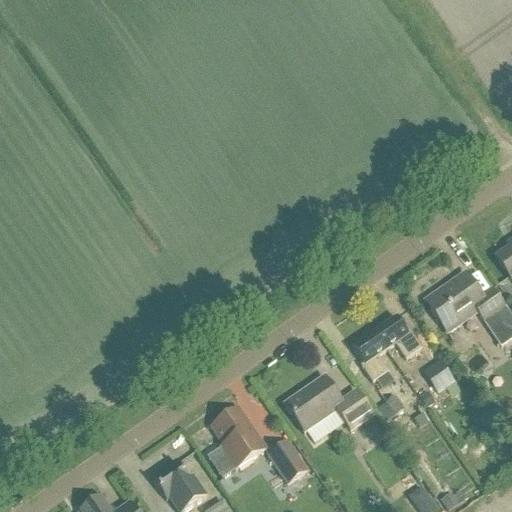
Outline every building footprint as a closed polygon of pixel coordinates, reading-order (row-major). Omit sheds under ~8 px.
[(509,253),(496,263),(511,286),(511,246),(507,250),(509,253)] [(492,294),(481,302),(465,279),(425,306),(447,338),(477,317),(484,328),(501,352),(511,344),(511,323),(505,313),(492,294)] [(374,338),(386,356),(398,348),(409,362),(421,354),(410,338),(408,340),(396,323),(374,338)] [(362,372),(373,388),(384,379),(374,365),(386,356),(374,338),(352,354),(364,370),(362,372)] [(424,380),(438,400),(455,388),(441,368),(424,380)] [(356,397),(341,407),(324,383),(284,410),(304,439),(336,417),(350,437),(373,421),(356,397)] [(419,402),(427,413),(435,407),(427,396),(419,402)] [(394,401),(386,408),(395,421),(404,415),(394,401)] [(221,454),(236,475),(265,456),(237,414),(212,431),(225,451),(221,454)] [(307,477),(288,448),(268,461),(287,490),(307,477)] [(189,486),(176,467),(151,485),(166,506),(169,505),(173,511),(192,511),(206,502),(193,483),(189,486)] [(440,506),(444,511),(455,511),(459,509),(451,498),(440,506)] [(106,511),(100,503),(87,511),(106,511)]
